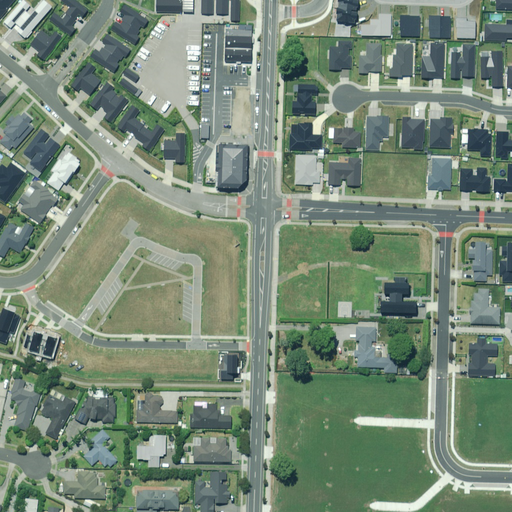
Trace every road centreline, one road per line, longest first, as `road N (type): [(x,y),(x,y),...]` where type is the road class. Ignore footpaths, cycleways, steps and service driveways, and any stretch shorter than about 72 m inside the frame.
road 1 (residential): [(511,485),(472,480),(442,457),(447,214)]
road 2 (residential): [(197,348),(198,268),(143,240),(74,335)]
road 3 (tertiary): [(263,208),(271,0)]
road 4 (residential): [(263,208),(447,214)]
road 5 (residential): [(346,95),(454,97),(511,110)]
road 6 (tertiary): [(254,511),(259,349)]
road 7 (residential): [(263,208),(181,197),(116,160)]
road 8 (residential): [(116,160),(24,280)]
road 9 (tertiary): [(259,349),(263,208)]
road 10 (residential): [(197,348),(114,346),(74,335)]
